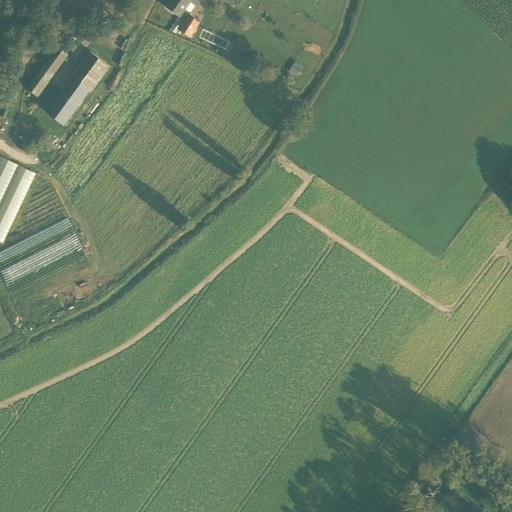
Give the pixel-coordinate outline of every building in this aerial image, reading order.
[(171,0),(166,8),(179,17),(190,2),(196,7),(201,0),(171,0)] [(190,38),(200,23),(189,16),(179,31),(190,38)] [(38,98),(62,63),(68,55),(57,48),(28,91),(38,98)] [(63,125),(107,66),(91,54),(46,113),(63,125)] [(295,61),(288,72),(295,76),(302,66),(295,61)] [(0,240),(5,243),(34,171),(0,157),(0,240)]
